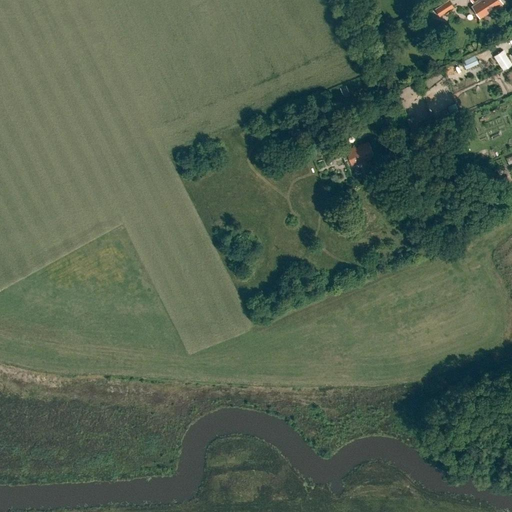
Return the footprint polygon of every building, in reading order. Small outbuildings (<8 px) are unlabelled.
[(449,0),(435,9),(440,17),(454,8),(449,0)] [(470,0),(475,6),(472,7),(477,14),(479,13),(482,17),(503,4),(500,0),(470,0)] [(511,64),(511,63),(503,50),(493,57),(503,71),(511,64)] [(461,62),(465,70),(478,64),(474,56),(461,62)] [(383,106),(375,109),(378,118),(387,114),(383,106)] [(359,125),(355,113),(341,119),(345,130),(359,125)] [(369,141),(346,150),(353,167),(372,159),(371,155),(374,154),(369,141)] [(500,189),(511,183),(507,176),(496,182),(500,189)]
